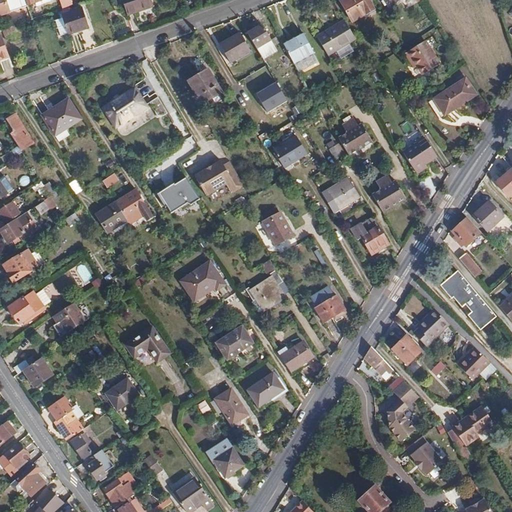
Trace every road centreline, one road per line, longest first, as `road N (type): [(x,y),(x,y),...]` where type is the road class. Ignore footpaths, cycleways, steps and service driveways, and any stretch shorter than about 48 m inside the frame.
road 1 (tertiary): [(511,105),(255,511)]
road 2 (unclassified): [(0,97),(255,0)]
road 3 (unclassified): [(0,378),(94,511)]
